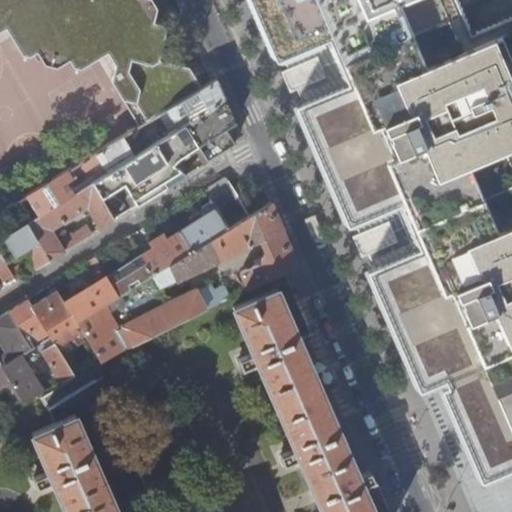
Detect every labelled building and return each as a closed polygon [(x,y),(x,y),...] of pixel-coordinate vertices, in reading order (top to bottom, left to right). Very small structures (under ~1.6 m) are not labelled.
[(0,0),(0,34),(13,56),(21,58),(28,54),(35,64),(49,68),(59,62),(65,72),(72,74),(100,57),(117,61),(113,77),(126,99),(140,102),(150,120),(167,109),(197,91),(186,70),(159,63),(164,43),(166,33),(162,25),(153,23),(157,9),(151,0),(0,0)] [(511,0),(249,0),(253,9),(276,62),(281,74),(282,74),(288,88),(292,90),(296,88),(301,101),(295,104),(318,158),(335,198),(346,223),(353,220),(359,233),(355,235),(354,239),(360,253),(364,255),(367,253),(373,266),(366,269),(385,312),(406,362),(418,388),(444,377),(447,384),(440,387),(453,417),(478,474),(480,479),(499,471),(511,465),(511,0)] [(188,123),(225,99),(220,89),(216,79),(197,91),(167,109),(176,123),(171,126),(174,131),(188,123)] [(231,112),(225,99),(188,123),(200,145),(209,161),(214,158),(215,152),(233,141),(225,130),(235,122),(231,112)] [(200,145),(188,123),(174,131),(156,143),(163,155),(172,162),(187,153),(200,145)] [(107,173),(133,157),(127,147),(142,136),(137,128),(26,197),(38,216),(73,194),(66,183),(76,177),(77,178),(102,163),(107,173)] [(156,143),(133,157),(107,173),(92,182),(101,198),(125,183),(138,205),(144,201),(169,186),(187,175),(172,162),(163,155),(156,143)] [(215,184),(205,190),(210,199),(227,229),(248,216),(226,176),(215,184)] [(92,182),(73,194),(38,216),(28,222),(49,260),(71,246),(94,232),(90,226),(74,235),(72,233),(60,240),(53,228),(64,221),(64,222),(80,213),(79,212),(88,206),(100,229),(114,220),(101,198),(92,182)] [(194,215),(189,218),(192,224),(180,232),(192,250),(227,229),(210,199),(201,205),(198,213),(194,215)] [(271,202),(248,216),(227,229),(192,250),(153,274),(118,295),(76,321),(87,337),(102,361),(230,298),(224,286),(215,290),(212,284),(170,304),(159,285),(174,277),(174,278),(259,242),(265,253),(262,259),(263,263),(242,273),(246,281),(241,283),(245,290),(297,265),(283,230),(271,202)] [(0,212),(0,224),(1,227),(16,218),(9,207),(0,212)] [(192,250),(180,232),(168,213),(163,216),(175,235),(168,239),(164,234),(156,239),(150,243),(153,248),(141,256),(153,274),(192,250)] [(28,222),(0,239),(0,255),(5,263),(16,280),(21,277),(10,259),(19,254),(33,245),(32,264),(36,268),(49,260),(28,222)] [(125,248),(132,259),(106,275),(118,295),(153,274),(141,256),(129,237),(117,244),(120,251),(125,248)] [(99,281),(64,301),(76,321),(118,295),(106,275),(95,258),(87,263),(99,281)] [(45,298),(31,306),(54,344),(66,337),(71,346),(87,337),(76,321),(64,301),(57,290),(45,298)] [(234,308),(254,354),(240,360),(244,369),(258,363),(296,448),(282,454),(285,463),(299,457),(322,511),(374,511),(372,506),(362,484),(372,480),(369,470),(363,473),(358,475),(337,425),(311,366),(284,305),(278,290),(234,308)] [(19,305),(10,311),(24,334),(32,329),(36,334),(39,335),(41,335),(47,345),(45,347),(45,354),(58,374),(48,378),(53,385),(74,375),(54,344),(31,306),(27,300),(19,305)] [(32,347),(24,334),(10,311),(0,316),(0,342),(8,354),(0,359),(0,361),(2,365),(30,348),(32,347)] [(30,348),(2,365),(23,399),(44,389),(27,363),(41,354),(38,350),(33,353),(30,348)] [(23,399),(2,365),(0,361),(0,385),(5,383),(17,402),(23,399)] [(41,398),(48,410),(102,376),(95,364),(41,398)] [(118,511),(75,413),(31,432),(47,469),(33,474),(37,483),(51,478),(65,511),(118,511)]
